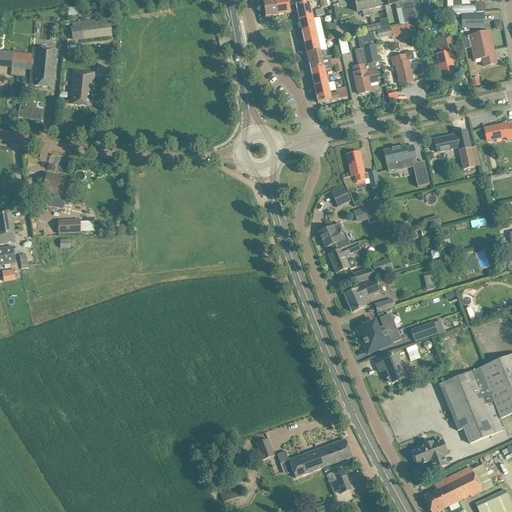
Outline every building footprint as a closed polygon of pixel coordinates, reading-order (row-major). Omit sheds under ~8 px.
[(270,0),(263,1),(265,18),(271,17),(271,16),(278,15),(275,0),(270,0)] [(290,14),(290,12),(288,0),(275,0),(278,15),(285,14),(285,15),(290,14)] [(288,0),(290,12),(297,11),(300,22),(313,19),(309,2),(296,5),(294,0),(288,0)] [(356,7),(357,12),(362,11),(364,17),(371,16),(370,9),(369,10),(367,0),(354,0),(355,5),(355,7),(356,7)] [(367,0),(369,10),(370,9),(381,7),(380,2),(380,1),(379,0),(367,0)] [(387,0),(388,5),(395,4),(397,10),(402,9),(400,0),(387,0)] [(400,0),(402,9),(404,18),(406,25),(413,23),(412,16),(416,15),(412,0),(400,0)] [(475,6),(451,7),(451,8),(447,8),(447,16),(456,14),(475,14),(475,6)] [(443,17),(445,26),(449,25),(449,26),(459,24),(456,14),(447,16),(443,17)] [(457,17),(459,27),(462,26),(462,28),(483,28),(483,14),(462,15),(462,16),(457,17)] [(9,24),(15,24),(16,18),(3,17),(2,35),(8,36),(9,24)] [(390,28),(388,18),(379,20),(380,24),(372,25),(374,32),(390,28)] [(313,19),(300,22),(302,33),(303,38),(317,35),(313,19)] [(65,40),(71,40),(71,41),(111,37),(109,20),(63,25),(65,40)] [(394,38),(417,33),(415,23),(392,28),(394,38)] [(374,32),(372,25),(365,27),(366,34),(374,32)] [(376,41),(393,37),(391,29),(374,33),(374,34),(376,41)] [(469,36),(462,38),(465,49),(472,47),(472,50),(475,61),(482,59),(484,67),(496,64),(496,61),(492,43),(489,32),(471,36),(469,36)] [(453,34),(437,38),(440,54),(437,55),(440,66),(442,76),(455,73),(452,64),(450,53),(457,51),(453,34)] [(317,35),(303,38),(304,44),(305,43),(307,54),(320,51),(317,35)] [(368,36),(358,38),(361,50),(356,51),(359,66),(353,67),(354,73),(353,73),(358,95),(371,92),(369,84),(378,82),(376,72),(375,69),(380,68),(373,35),(368,36)] [(337,42),(340,55),(347,53),(345,41),(337,42)] [(36,54),(13,52),(12,64),(36,66),(35,86),(53,88),(57,50),(37,48),(36,54)] [(320,51),(307,54),(309,65),(309,66),(310,70),(324,67),(335,65),(340,64),(339,58),(331,60),(330,57),(326,58),(324,51),(320,51)] [(405,56),(391,59),(393,67),(396,66),(398,76),(400,85),(413,83),(411,73),(408,62),(414,60),(412,52),(405,54),(405,56)] [(324,67),(310,70),(311,76),(312,76),(314,87),(328,84),(324,67)] [(73,74),(70,104),(91,106),(93,76),(73,74)] [(331,100),(339,99),(338,94),(330,95),(328,84),(314,87),(317,98),(316,98),(318,104),(332,100),(331,100)] [(18,111),(16,123),(40,127),(42,115),(18,111)] [(506,126),(506,124),(484,129),(487,141),(506,137),(506,140),(511,138),(511,126),(511,125),(506,126)] [(456,137),(455,136),(434,140),(437,152),(458,147),(458,143),(463,142),(461,136),(456,137)] [(392,149),(383,151),(386,164),(387,164),(388,172),(397,170),(395,162),(416,158),(413,146),(406,148),(405,146),(399,148),(399,147),(391,149),(392,149)] [(471,147),(458,149),(463,170),(475,168),(471,147)] [(357,181),(365,180),(359,153),(347,155),(351,177),(356,176),(357,181)] [(424,162),(412,164),(417,188),(429,185),(425,166),(424,162)] [(371,188),(379,186),(376,170),(367,172),(371,188)] [(62,195),(65,178),(47,175),(43,191),(50,193),(47,207),(63,210),(65,198),(61,197),(61,195),(62,195)] [(351,202),(344,188),(331,194),(338,208),(351,202)] [(375,204),(354,211),(357,222),(378,215),(375,204)] [(0,236),(13,234),(10,213),(0,214),(0,236)] [(59,222),(59,234),(80,233),(80,221),(59,222)] [(346,238),(345,235),(343,234),(339,224),(332,227),(328,229),(319,233),(325,248),(331,246),(334,252),(350,246),(346,238)] [(435,237),(424,241),(428,253),(439,249),(435,237)] [(60,249),(70,248),(70,240),(60,240),(60,249)] [(358,243),(350,246),(334,252),(328,255),(336,274),(350,268),(351,270),(355,268),(356,266),(353,259),(350,257),(349,255),(361,250),(358,243)] [(0,267),(16,265),(13,247),(0,249),(0,267)] [(474,270),(470,257),(463,259),(467,272),(474,270)] [(355,283),(372,278),(369,267),(352,272),(355,283)] [(4,284),(16,282),(14,271),(2,273),(4,284)] [(422,277),(425,291),(433,289),(430,275),(422,277)] [(358,289),(354,291),(345,295),(352,313),(366,307),(363,299),(380,292),(375,280),(357,287),(358,289)] [(454,309),(460,307),(455,292),(441,296),(442,301),(451,298),(454,309)] [(376,311),(394,306),(392,297),(374,303),(376,311)] [(375,321),(359,328),(364,340),(361,341),(367,354),(401,340),(390,315),(380,319),(384,327),(378,329),(375,321)] [(437,320),(433,322),(432,320),(410,328),(414,341),(437,333),(437,334),(441,332),(437,320)] [(458,431),(464,429),(470,444),(479,441),(505,430),(501,419),(511,414),(511,354),(471,372),(439,385),(439,386),(441,385),(459,430),(458,431)] [(377,366),(380,373),(386,370),(392,384),(405,379),(397,357),(377,366)] [(262,461),(266,460),(274,456),(268,439),(255,444),(262,461)] [(301,456),(290,461),(294,470),(294,471),(297,479),(308,475),(323,469),(322,468),(343,461),(352,458),(345,440),(342,441),(336,443),(316,451),(301,456)] [(433,445),(432,443),(423,446),(424,448),(412,453),(418,467),(430,462),(433,471),(447,465),(444,457),(448,455),(442,441),(433,445)] [(437,491),(423,497),(430,511),(437,511),(470,496),(471,498),(482,492),(470,468),(434,486),(437,491)] [(334,472),(326,475),(327,476),(329,482),(335,480),(338,490),(339,492),(340,495),(352,490),(346,476),(342,477),(340,471),(335,473),(334,472)] [(222,502),(242,496),(239,486),(219,492),(222,502)] [(478,511),(507,511),(511,510),(511,505),(504,489),(474,502),(478,511)]
